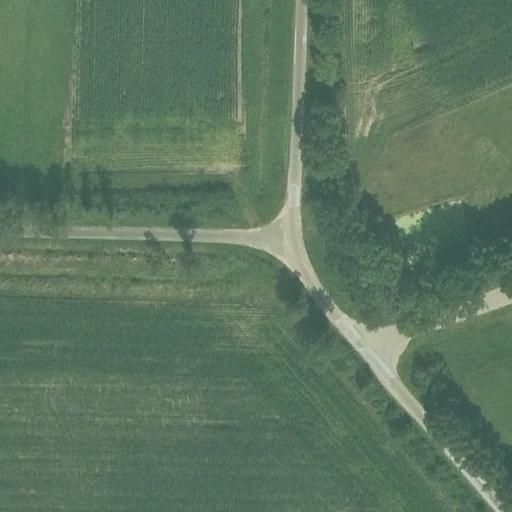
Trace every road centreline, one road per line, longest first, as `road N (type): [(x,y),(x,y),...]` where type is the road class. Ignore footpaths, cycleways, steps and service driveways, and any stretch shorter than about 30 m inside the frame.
road 1 (residential): [(291,244),(366,369),(495,511)]
road 2 (residential): [(291,244),(0,241)]
road 3 (residential): [(302,0),(291,244)]
